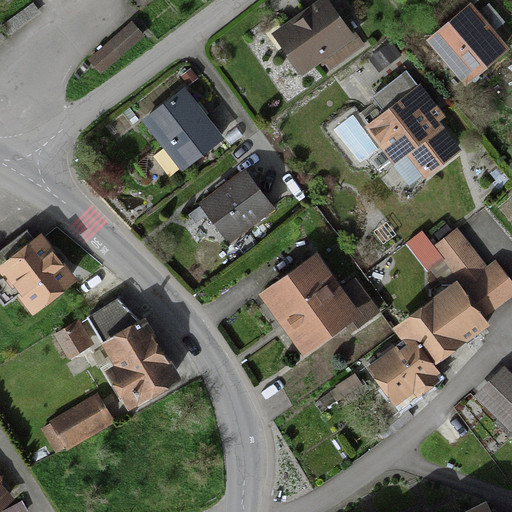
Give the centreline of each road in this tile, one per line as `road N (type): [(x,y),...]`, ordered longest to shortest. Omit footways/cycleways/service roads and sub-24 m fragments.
road 1 (tertiary): [(8,166),(121,254),(208,353),(242,444),(241,511)]
road 2 (residential): [(511,317),(452,394),(301,511)]
road 3 (residential): [(8,166),(241,0)]
